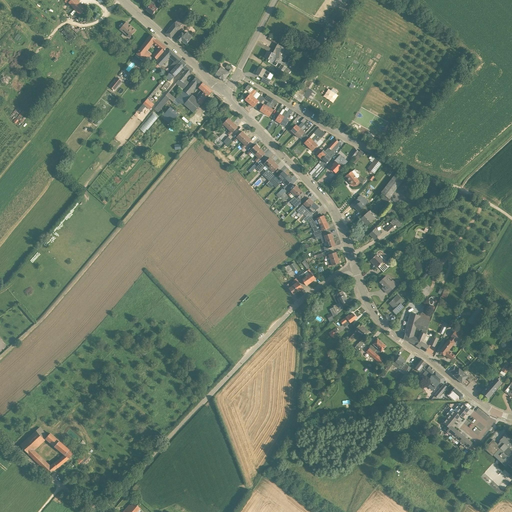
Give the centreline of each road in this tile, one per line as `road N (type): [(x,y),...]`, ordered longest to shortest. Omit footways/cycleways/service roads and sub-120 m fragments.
road 1 (unclassified): [(100,506),(289,313),(353,264)]
road 2 (unclassified): [(511,218),(350,143),(237,74)]
road 3 (residential): [(511,418),(484,407),(384,327),(353,264)]
road 4 (residential): [(353,264),(330,204),(227,97)]
road 5 (residential): [(227,97),(121,0)]
road 6 (unclassified): [(100,506),(60,486),(0,434)]
